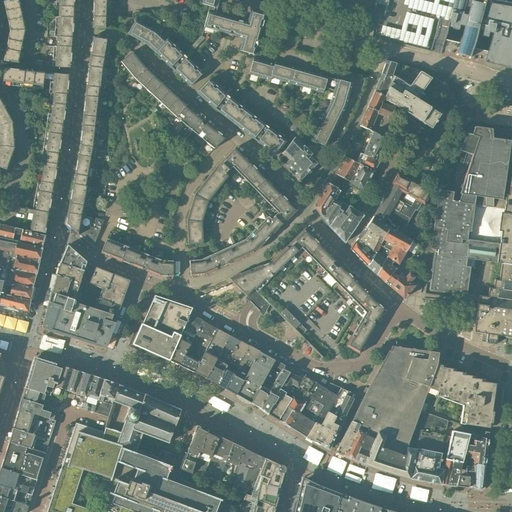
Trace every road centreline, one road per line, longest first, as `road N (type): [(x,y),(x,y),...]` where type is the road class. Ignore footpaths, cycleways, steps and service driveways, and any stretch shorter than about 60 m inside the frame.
road 1 (residential): [(398,311),(362,363),(319,369),(247,328)]
road 2 (residential): [(305,209),(189,94)]
road 3 (residential): [(305,209),(376,70)]
road 4 (residential): [(511,44),(366,4)]
road 5 (residential): [(511,80),(377,51)]
road 6 (residential): [(343,252),(405,133)]
road 7 (residential): [(511,365),(398,311)]
